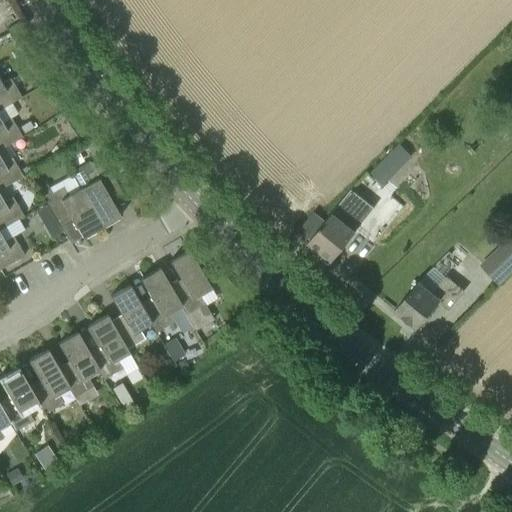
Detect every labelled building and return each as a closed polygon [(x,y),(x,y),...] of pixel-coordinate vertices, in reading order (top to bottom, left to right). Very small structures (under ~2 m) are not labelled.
[(0,110),(21,98),(10,79),(1,84),(0,81),(0,110)] [(34,117),(18,126),(23,134),(39,125),(34,117)] [(0,150),(21,137),(10,118),(2,123),(0,119),(0,150)] [(94,150),(100,147),(94,136),(84,142),(88,148),(94,150)] [(398,148),(372,175),(384,187),(410,160),(398,148)] [(0,189),(22,176),(11,158),(2,162),(0,158),(0,189)] [(79,190),(101,227),(120,217),(107,194),(119,188),(104,163),(94,169),(93,170),(92,168),(79,168),(70,173),(79,190)] [(116,177),(123,185),(130,178),(123,171),(116,177)] [(82,239),(101,227),(79,190),(68,197),(63,188),(52,194),(47,185),(39,190),(46,203),(58,223),(69,216),(82,239)] [(324,223),(309,241),(334,261),(355,234),(375,209),(351,190),(324,223)] [(0,229),(23,216),(12,197),(3,202),(0,196),(0,229)] [(43,224),(45,223),(53,237),(63,231),(58,223),(46,203),(34,210),(43,224)] [(299,233),(309,241),(324,223),(314,214),(299,233)] [(4,242),(0,234),(0,269),(24,255),(13,237),(4,242)] [(511,242),(508,238),(479,267),(499,286),(511,272),(511,242)] [(180,307),(193,330),(213,318),(200,296),(211,289),(189,250),(169,262),(182,284),(172,290),(171,290),(180,306),(180,307)] [(419,281),(407,295),(394,310),(416,328),(440,298),(432,291),(462,264),(450,252),(419,281)] [(142,308),(151,323),(150,324),(155,332),(174,321),(169,313),(180,307),(180,306),(171,290),(172,290),(159,268),(139,279),(152,301),(142,307),(142,308)] [(129,285),(110,297),(123,319),(112,325),(126,350),(127,349),(145,339),(139,330),(150,324),(151,323),(142,308),(142,307),(129,285)] [(106,315),(87,326),(100,348),(90,354),(89,355),(98,370),(98,371),(103,379),(122,368),(117,360),(129,353),(127,349),(126,350),(112,325),(106,315)] [(77,332),(57,344),(70,366),(60,372),(59,372),(69,388),(68,388),(73,397),(92,385),(87,377),(98,370),(89,355),(90,354),(77,332)] [(175,337),(163,344),(168,351),(174,362),(185,355),(179,344),(175,337)] [(62,403),(58,394),(68,388),(69,388),(59,372),(60,372),(47,350),(27,361),(40,383),(30,389),(30,390),(39,405),(38,406),(43,414),(62,403)] [(173,364),(170,358),(163,359),(161,364),(164,369),(170,369),(173,364)] [(17,367),(0,377),(0,382),(11,401),(1,407),(0,406),(9,423),(8,423),(14,432),(33,420),(28,412),(38,406),(39,405),(30,390),(30,389),(17,367)] [(135,404),(128,393),(116,400),(123,411),(135,404)] [(0,439),(3,438),(0,432),(0,427),(8,423),(9,423),(0,406),(1,407),(0,405),(0,439)] [(38,451),(33,454),(45,471),(49,468),(38,451)] [(23,478),(17,468),(6,474),(12,485),(23,478)]
